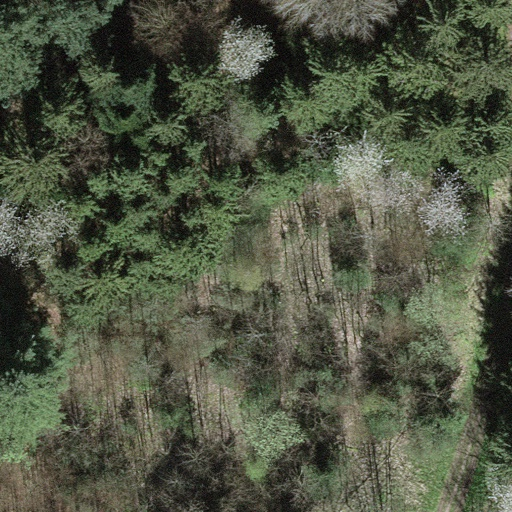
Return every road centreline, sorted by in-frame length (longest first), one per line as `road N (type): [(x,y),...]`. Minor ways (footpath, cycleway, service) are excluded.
road 1 (track): [(443,511),(511,302)]
road 2 (track): [(150,0),(0,128)]
